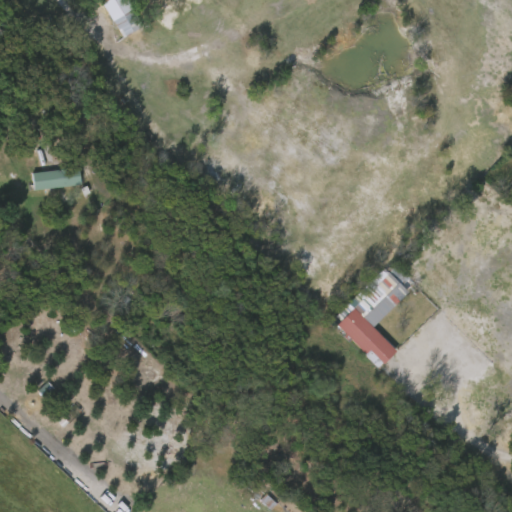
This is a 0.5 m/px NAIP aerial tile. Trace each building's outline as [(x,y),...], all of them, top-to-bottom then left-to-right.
[(107,41),(125,34),(117,15),(100,23),(107,41)] [(10,46),(8,50),(28,61),(37,45),(47,50),(18,99),(9,90),(22,68),(0,55),(0,47),(2,49),(6,43),(10,46)] [(78,185),(31,191),(28,174),(75,167),(78,185)] [(364,372),(381,356),(340,312),(323,328),(364,372)] [(24,395),(30,402),(40,392),(34,385),(24,395)]
